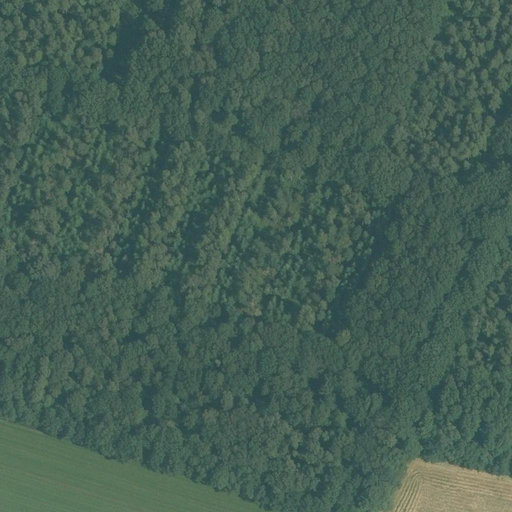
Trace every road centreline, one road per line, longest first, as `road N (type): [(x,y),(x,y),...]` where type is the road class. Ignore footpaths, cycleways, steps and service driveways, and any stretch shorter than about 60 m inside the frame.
road 1 (track): [(511,143),(475,213),(0,83)]
road 2 (track): [(423,452),(427,379),(485,262),(475,213)]
